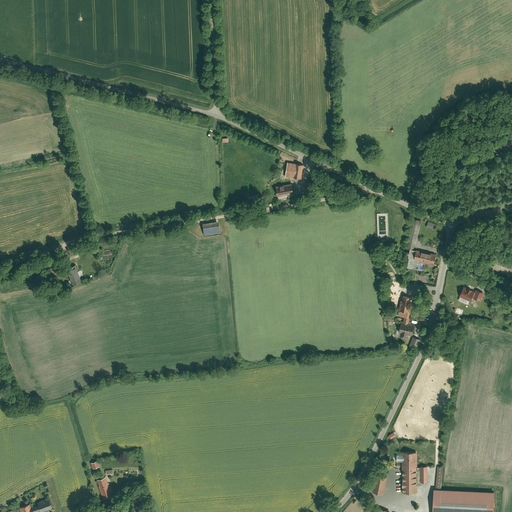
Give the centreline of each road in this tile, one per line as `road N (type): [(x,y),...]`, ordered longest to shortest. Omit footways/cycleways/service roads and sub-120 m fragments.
road 1 (residential): [(0,292),(45,278),(59,248),(98,235),(369,187)]
road 2 (residential): [(333,511),(368,463),(427,337),(452,226)]
road 3 (residential): [(0,59),(214,115)]
road 4 (residential): [(214,115),(369,187)]
